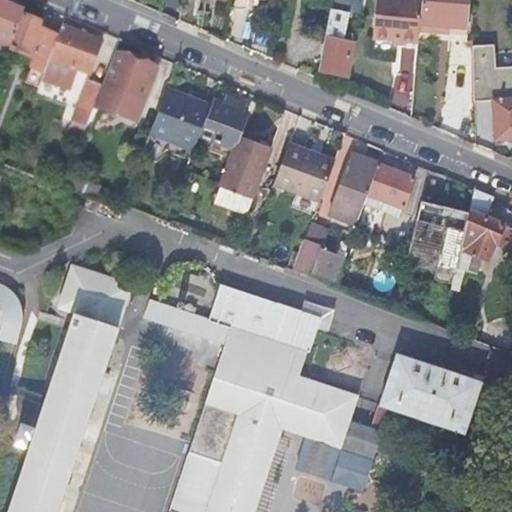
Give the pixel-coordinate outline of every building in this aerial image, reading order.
[(344,0),(331,0),(318,70),(332,73),(346,75),(352,41),(337,38),(344,0)] [(402,41),(418,42),(420,28),(422,0),(378,0),(377,14),(375,14),(372,50),(387,51),(402,52),(402,41)] [(470,0),(422,0),(420,28),(435,30),(450,31),(468,33),(470,0)] [(0,40),(0,48),(10,52),(10,51),(23,18),(26,12),(5,4),(0,2),(0,40)] [(33,68),(45,73),(50,61),(58,39),(39,31),(41,24),(32,21),(23,18),(10,51),(36,61),(33,68)] [(58,39),(50,61),(45,73),(42,81),(70,91),(77,71),(91,76),(103,43),(83,35),(62,28),(58,39)] [(467,40),(468,33),(450,31),(449,39),(467,40)] [(402,52),(417,54),(418,42),(402,41),(402,52)] [(499,45),(473,46),(474,100),(493,99),(496,139),(511,138),(511,67),(500,68),(499,45)] [(138,63),(120,55),(99,109),(135,123),(156,71),(138,63)] [(87,127),(103,87),(88,82),(73,122),(87,128),(87,127)] [(168,87),(150,132),(169,139),(167,147),(170,156),(178,159),(184,145),(194,149),(199,135),(211,104),(189,95),(168,87)] [(212,99),(211,104),(199,135),(234,148),(237,138),(239,134),(247,113),(242,110),(244,105),(235,102),(226,99),(224,104),(212,99)] [(87,128),(73,122),(69,133),(83,138),(87,128)] [(253,139),(239,134),(237,138),(234,148),(219,187),(252,199),(272,146),(269,145),(267,140),(263,139),(258,141),(253,139)] [(313,153),(289,144),(275,182),(298,191),(322,200),(336,162),(313,153)] [(368,192),(378,164),(365,159),(352,155),(330,214),(351,222),(347,232),(353,234),(355,230),(368,192)] [(397,171),(378,164),(368,192),(355,230),(377,238),(390,203),(405,209),(417,179),(397,171)] [(252,199),(219,187),(216,194),(214,195),(211,202),(213,204),(220,207),(223,206),(242,213),(248,210),(252,199)] [(493,198),(475,190),(464,240),(457,269),(452,290),(459,292),(464,271),(468,272),(472,254),(490,261),(497,244),(511,247),(509,257),(511,257),(511,227),(507,227),(507,226),(489,218),(491,205),(493,198)] [(293,205),(317,214),(322,200),(298,191),(293,205)] [(311,276),(335,286),(346,256),(307,241),(296,270),(311,276)] [(75,315),(8,511),(57,511),(133,285),(73,265),(59,306),(75,315)] [(168,511),(254,511),(283,429),(341,447),(358,397),(300,377),(308,352),(231,326),(230,328),(152,302),(147,316),(225,342),(205,402),(168,511)] [(381,406),(466,435),(483,383),(440,368),(399,354),(381,406)]
